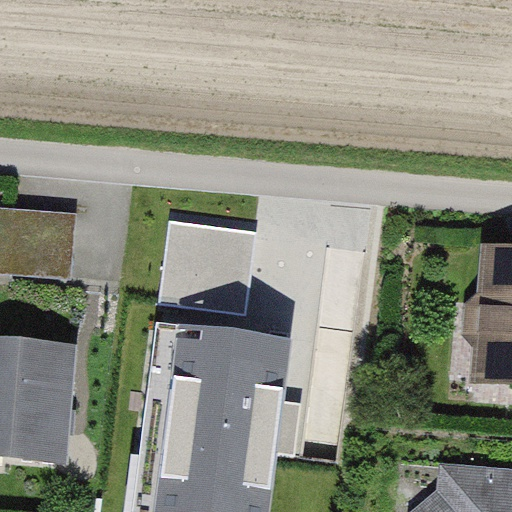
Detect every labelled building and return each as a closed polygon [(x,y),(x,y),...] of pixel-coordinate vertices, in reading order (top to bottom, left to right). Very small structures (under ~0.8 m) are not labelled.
[(75,221),(0,213),(0,275),(69,282),(75,221)] [(338,241),(331,304),(363,307),(370,244),(338,241)] [(511,255),(490,253),(486,300),(473,310),(472,336),(482,348),(479,380),(511,383),(511,255)] [(270,511),(294,345),(183,329),(157,511),(270,511)] [(69,357),(0,351),(0,454),(60,460),(69,357)] [(511,511),(511,482),(453,477),(450,507),(437,506),(430,511),(511,511)]
